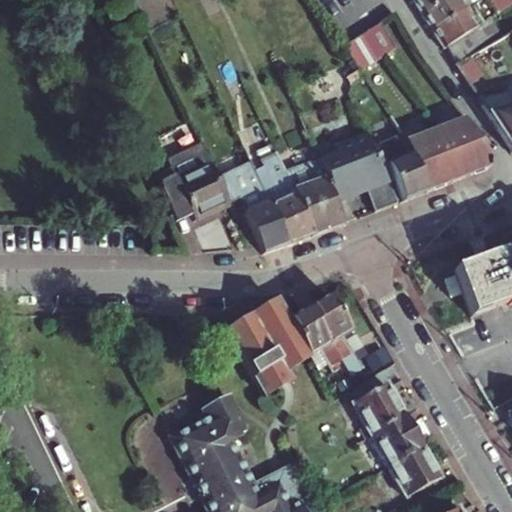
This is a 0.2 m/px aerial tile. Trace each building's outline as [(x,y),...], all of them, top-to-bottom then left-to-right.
[(111,25),(135,14),(128,0),(127,0),(105,10),(111,25)] [(409,0),(419,15),(441,0),(409,0)] [(511,0),(441,0),(419,15),(431,33),(466,10),(474,5),(481,0),(487,0),(489,3),(497,16),(511,6),(511,0)] [(481,0),(474,5),(478,11),(489,3),(487,0),(481,0)] [(431,33),(442,51),(445,49),(477,28),(466,10),(431,33)] [(375,21),(338,45),(354,70),(391,47),(375,21)] [(445,49),(455,66),(502,40),(489,21),(477,28),(445,49)] [(511,105),(509,94),(476,102),(511,155),(511,105)] [(480,143),(463,120),(437,131),(457,182),(489,169),(489,161),(480,143)] [(426,194),(457,182),(437,131),(404,144),(409,158),(426,194)] [(373,215),(397,206),(365,137),(333,149),(336,156),(317,163),(329,190),(327,191),(333,204),(364,192),(373,215)] [(377,149),(402,204),(426,194),(409,158),(404,144),(402,138),(377,149)] [(253,151),(258,162),(273,155),(268,144),(253,151)] [(199,147),(151,170),(174,226),(191,218),(194,223),(228,207),(228,206),(216,181),(199,147)] [(287,247),(312,238),(283,175),(273,155),(258,162),(262,170),(254,174),(287,247)] [(317,163),(317,162),(283,175),(312,238),(343,227),(333,204),(327,191),(329,190),(317,163)] [(249,165),(216,181),(228,206),(239,200),(246,214),(243,215),(262,256),(287,247),(254,174),(249,165)] [(511,254),(493,262),(511,307),(511,308),(511,254)] [(493,262),(467,273),(480,309),(473,312),(477,321),(511,307),(493,262)] [(456,278),(473,312),(480,309),(467,273),(456,278)] [(330,296),(310,308),(320,325),(319,329),(340,365),(348,360),(351,364),(357,360),(344,338),(352,334),(330,296)] [(285,336),(274,306),(225,330),(259,400),(288,386),(283,375),(300,367),(285,336)] [(320,325),(310,308),(288,320),(311,359),(319,354),(331,375),(337,372),(334,368),(340,365),(319,329),(320,325)] [(352,405),(370,436),(404,417),(387,386),(352,405)] [(302,511),(302,510),(306,507),(302,499),(297,501),(283,472),(251,489),(231,450),(246,442),(227,403),(202,416),(206,424),(170,443),(192,486),(186,490),(193,503),(203,497),(210,511),(302,511)] [(206,424),(202,416),(166,434),(167,436),(168,439),(170,443),(206,424)] [(370,436),(388,467),(423,448),(404,417),(370,436)] [(322,456),(349,443),(343,430),(316,443),(322,456)] [(441,480),(423,448),(388,467),(401,491),(407,500),(441,480)] [(388,467),(375,475),(388,498),(401,491),(388,467)]
